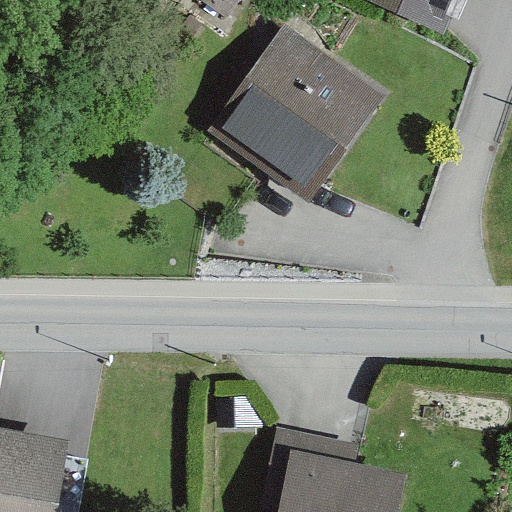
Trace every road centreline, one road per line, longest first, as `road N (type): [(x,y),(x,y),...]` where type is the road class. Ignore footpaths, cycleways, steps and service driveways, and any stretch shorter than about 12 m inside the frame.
road 1 (unclassified): [(0,324),(511,330)]
road 2 (unknown): [(511,51),(461,218),(454,297)]
